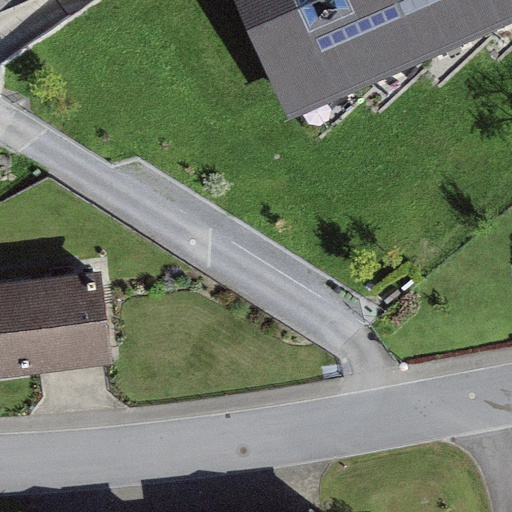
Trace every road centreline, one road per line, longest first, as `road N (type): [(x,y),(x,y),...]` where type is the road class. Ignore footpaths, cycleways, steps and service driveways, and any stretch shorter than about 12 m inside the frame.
road 1 (residential): [(511,399),(0,472)]
road 2 (track): [(177,229),(355,340),(367,355),(385,422)]
road 3 (residential): [(0,122),(177,229)]
